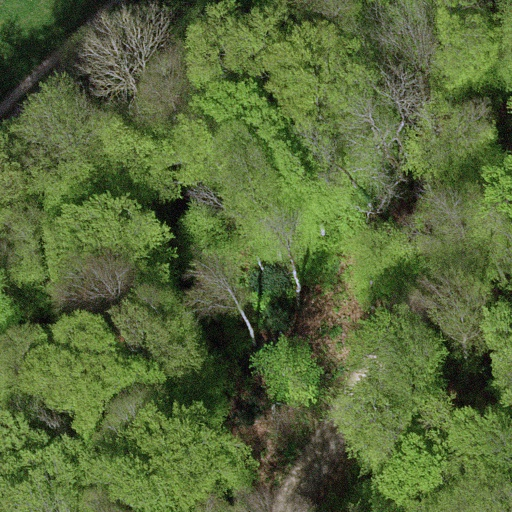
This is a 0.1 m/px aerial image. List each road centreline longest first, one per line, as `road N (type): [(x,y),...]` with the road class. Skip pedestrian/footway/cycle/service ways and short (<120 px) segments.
road 1 (track): [(511,186),(287,511)]
road 2 (track): [(119,0),(0,102)]
